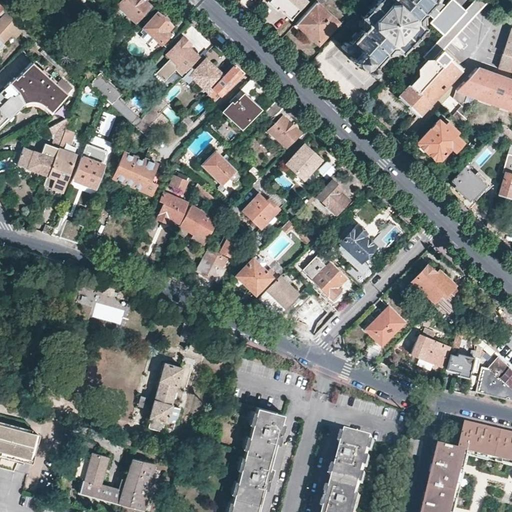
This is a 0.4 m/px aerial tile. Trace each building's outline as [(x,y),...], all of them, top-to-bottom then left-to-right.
[(149,6),(142,0),(122,0),(116,6),(135,23),(149,6)] [(268,0),(277,8),(278,6),(291,18),(306,0),(268,0)] [(337,20),(314,0),(295,21),(318,41),(337,20)] [(429,17),(443,30),(465,7),(457,0),(435,0),(433,3),(432,1),(432,0),(372,0),(361,13),(361,15),(358,18),(358,23),(361,23),(362,26),(348,41),(346,39),(343,39),(340,42),(340,46),(344,49),(347,49),(353,54),(350,57),(351,58),(359,65),(362,63),(368,68),(368,71),(372,74),(375,73),(378,70),(378,67),(375,65),(389,50),(391,50),(393,53),(398,53),(400,50),(402,50),(422,27),(422,23),(425,22),(425,16),(422,15),(422,13),(426,8),(432,14),(429,17)] [(472,0),(470,2),(480,8),(487,0),(486,0),(472,0)] [(439,49),(440,50),(480,8),(470,2),(465,7),(443,30),(425,49),(420,54),(422,57),(430,57),(439,49)] [(35,35),(8,9),(0,17),(0,49),(2,51),(7,46),(4,44),(13,35),(18,29),(22,32),(30,40),(35,35)] [(166,31),(171,26),(157,13),(143,28),(160,44),(169,34),(166,31)] [(104,25),(106,19),(100,15),(96,22),(104,25)] [(511,82),(475,67),(455,88),(456,89),(454,96),(462,103),(452,114),(462,123),(472,112),(469,109),(471,103),(466,101),(468,94),(511,111),(511,27),(497,68),(511,73),(511,82)] [(22,32),(18,29),(13,35),(16,38),(22,32)] [(189,66),(197,57),(186,47),(188,44),(181,37),(165,55),(169,59),(154,75),(163,83),(175,71),(182,77),(191,68),(189,66)] [(55,63),(60,58),(44,43),(39,49),(55,63)] [(397,97),(417,115),(461,68),(440,50),(439,49),(430,57),(422,57),(414,65),(417,74),(409,83),(409,84),(397,97)] [(69,66),(60,58),(55,63),(64,71),(69,66)] [(223,76),(220,73),(205,60),(194,71),(191,68),(182,77),(187,82),(191,78),(208,93),(223,76)] [(66,94),(31,62),(5,90),(0,95),(0,128),(0,129),(24,104),(25,103),(26,102),(27,101),(28,101),(30,100),(32,100),(34,100),(36,100),(37,100),(39,101),(40,102),(41,103),(51,111),(66,94)] [(223,76),(208,93),(215,100),(242,72),(238,68),(234,64),(223,76)] [(95,78),(87,70),(83,79),(89,84),(95,78)] [(97,75),(95,78),(89,84),(112,106),(118,100),(121,96),(97,75)] [(256,84),(249,78),(233,95),(237,99),(232,103),(230,102),(221,110),(239,128),(257,109),(245,96),(256,84)] [(112,106),(121,114),(127,108),(118,100),(112,106)] [(274,101),(262,113),(269,120),(281,107),(277,104),(274,101)] [(160,120),(154,115),(158,111),(154,107),(142,120),(151,129),(157,123),(160,120)] [(269,120),(267,122),(271,126),(267,130),(285,147),(299,132),(282,116),(286,112),(281,107),(269,120)] [(163,128),(169,121),(158,111),(154,115),(160,120),(157,123),(163,128)] [(193,123),(198,117),(194,113),(188,119),(193,123)] [(61,136),(69,115),(56,125),(49,130),(47,132),(46,133),(49,138),(56,132),(45,159),(19,149),(13,166),(26,172),(44,179),(52,159),(61,136)] [(453,133),(460,126),(451,116),(444,124),(437,118),(416,141),(417,146),(422,150),(425,149),(433,157),(439,157),(450,145),(454,148),(461,140),(453,133)] [(511,133),(501,123),(498,127),(511,140),(511,135),(511,133)] [(44,179),(41,188),(47,191),(58,196),(73,157),(61,152),(63,146),(67,147),(72,135),(63,131),(52,159),(44,179)] [(320,159),(304,143),(286,162),(307,182),(314,175),(310,170),(320,159)] [(77,168),(73,179),(94,188),(103,165),(87,159),(90,151),(84,149),(77,168)] [(222,184),(236,169),(216,150),(202,164),(222,184)] [(511,151),(508,151),(502,171),(505,172),(499,192),(511,196),(511,193),(511,192),(511,151)] [(111,177),(132,186),(137,174),(143,160),(122,152),(111,177)] [(137,174),(132,186),(133,187),(135,181),(145,158),(144,158),(143,160),(137,174)] [(135,181),(133,187),(150,194),(154,182),(148,180),(155,163),(145,158),(135,181)] [(327,161),(317,169),(324,177),(334,169),(327,161)] [(463,165),(450,179),(470,198),(483,184),(475,177),(477,176),(474,173),(473,175),(463,165)] [(280,172),(274,181),(288,191),(294,182),(280,172)] [(181,189),(184,179),(172,175),(168,184),(181,189)] [(345,199),(337,191),(339,188),(330,179),(323,187),(315,195),(333,212),(345,199)] [(209,200),(213,196),(205,187),(196,180),(193,185),(209,200)] [(178,222),(187,201),(162,191),(158,200),(163,202),(156,219),(167,223),(169,219),(178,222)] [(260,227),(279,207),(271,199),(268,202),(258,192),(242,209),(260,227)] [(245,203),(239,197),(227,209),(233,215),(245,203)] [(293,214),(298,209),(290,202),(285,207),(293,214)] [(204,242),(217,218),(191,203),(179,225),(192,233),(191,235),(204,242)] [(307,242),(310,239),(310,238),(305,234),(289,218),(280,227),(285,233),(291,227),(307,242)] [(340,243),(335,248),(355,268),(358,265),(363,270),(367,266),(360,259),(374,245),(363,234),(364,232),(356,224),(353,227),(349,224),(336,236),(340,240),(338,242),(340,243)] [(67,239),(71,240),(75,230),(67,226),(63,238),(67,239)] [(312,241),(319,233),(312,227),(305,234),(310,238),(310,239),(312,241)] [(207,250),(194,272),(213,282),(220,268),(225,260),(221,258),(222,255),(226,257),(235,241),(237,237),(225,231),(213,253),(207,250)] [(263,245),(269,238),(263,232),(256,239),(263,245)] [(324,246),(318,240),(315,243),(321,249),(324,246)] [(235,241),(226,257),(230,259),(239,244),(235,241)] [(317,253),(321,249),(315,243),(311,247),(317,253)] [(272,276),(261,266),(266,262),(261,256),(256,261),(253,258),(237,274),(256,292),(272,276)] [(344,278),(324,258),(321,262),(316,257),(304,270),(332,299),(340,291),(335,287),(344,278)] [(361,288),(371,278),(363,270),(358,265),(355,268),(348,275),(361,288)] [(411,280),(433,302),(441,294),(444,298),(455,287),(438,270),(435,273),(427,265),(411,280)] [(223,270),(220,268),(213,282),(215,283),(223,270)] [(280,276),(257,297),(275,314),(296,294),(280,276)] [(233,281),(218,295),(230,300),(241,289),(233,281)] [(444,298),(437,306),(447,316),(465,298),(455,287),(444,298)] [(441,294),(433,302),(437,306),(444,298),(441,294)] [(381,345),(405,322),(389,306),(366,329),(381,345)] [(192,311),(188,309),(177,350),(177,353),(186,355),(196,314),(192,311)] [(434,319),(427,312),(416,322),(426,327),(434,319)] [(458,347),(465,323),(459,322),(452,345),(458,347)] [(440,365),(449,345),(432,338),(434,332),(424,327),(421,334),(417,332),(409,352),(440,365)] [(482,339),(478,343),(490,354),(493,351),(482,339)] [(360,354),(372,359),(380,350),(370,340),(357,353),(360,354)] [(458,347),(452,345),(445,368),(460,372),(460,374),(473,378),(475,356),(457,350),(458,347)] [(484,368),(482,393),(511,399),(511,370),(498,359),(489,369),(484,368)] [(164,432),(181,366),(163,361),(145,427),(164,432)] [(452,378),(443,375),(439,387),(449,390),(452,378)] [(268,482),(270,474),(267,473),(277,435),(280,436),(282,429),(279,428),(283,413),(256,406),(228,511),(257,511),(265,481),(268,482)] [(0,419),(0,423),(33,433),(34,429),(0,419)] [(0,452),(25,460),(33,462),(40,435),(33,433),(0,423),(0,452)] [(452,511),(466,453),(511,464),(511,435),(496,431),(467,424),(460,452),(439,446),(423,511),(452,511)] [(352,511),(372,436),(346,429),(330,491),(326,491),(324,499),(327,500),(324,511),(352,511)] [(391,510),(390,511),(405,511),(407,504),(418,461),(423,441),(412,438),(391,510)] [(142,508),(154,462),(134,456),(125,489),(103,483),(110,455),(90,450),(79,491),(142,508)] [(25,460),(0,452),(0,455),(24,463),(25,460)] [(45,495),(53,498),(55,491),(47,489),(45,495)]
